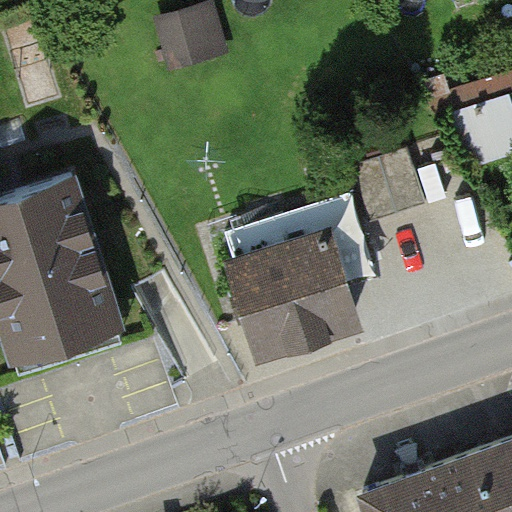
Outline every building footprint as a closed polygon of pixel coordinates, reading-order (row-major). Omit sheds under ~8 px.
[(154,20),(167,72),(226,56),(212,5),(154,20)] [(483,161),(511,148),(511,85),(460,109),(483,161)] [(410,141),(361,161),(381,213),(431,194),(410,141)] [(0,299),(16,350),(119,318),(73,171),(0,194),(0,299)] [(217,268),(251,384),(368,350),(335,234),(217,268)] [(511,511),(511,437),(366,490),(374,511),(511,511)]
